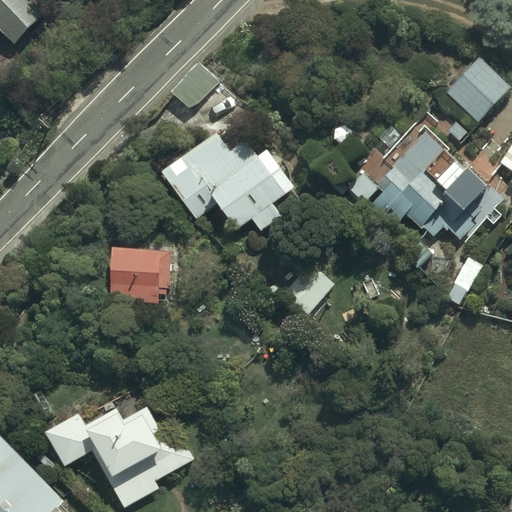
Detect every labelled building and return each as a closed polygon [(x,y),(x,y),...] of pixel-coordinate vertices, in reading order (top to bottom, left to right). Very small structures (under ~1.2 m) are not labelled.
[(0,0),(0,27),(27,54),(58,23),(35,0),(0,0)] [(511,86),(481,57),(446,93),(478,123),(511,87),(511,86)] [(203,66),(175,94),(192,111),(220,83),(203,66)] [(375,152),(343,181),(349,187),(347,189),(362,205),(378,190),(381,193),(372,201),(395,225),(405,216),(419,231),(422,229),(432,240),(442,231),(445,235),(447,233),(458,245),(500,205),(484,188),(491,181),(472,160),(466,165),(458,156),(456,158),(431,132),(438,126),(426,113),(383,160),(375,152)] [(221,130),(162,166),(198,224),(225,207),(239,229),(254,219),(263,233),(285,220),(274,202),(300,186),(274,143),(259,152),(250,138),(232,149),(221,130)] [(511,147),(502,162),(511,168),(511,147)] [(404,250),(419,267),(435,252),(421,236),(404,250)] [(174,244),(116,243),(116,252),(107,252),(106,268),(113,268),(112,306),(161,307),(161,304),(168,304),(169,291),(173,291),(174,244)] [(485,263),(470,254),(447,295),(463,303),(485,263)] [(285,288),(310,310),(338,280),(313,258),(285,288)] [(82,413),(47,432),(67,468),(94,454),(125,511),(128,511),(162,494),(157,487),(198,465),(181,435),(167,442),(149,409),(128,421),(122,409),(89,427),(82,413)] [(0,435),(0,511),(61,511),(66,508),(0,435)]
